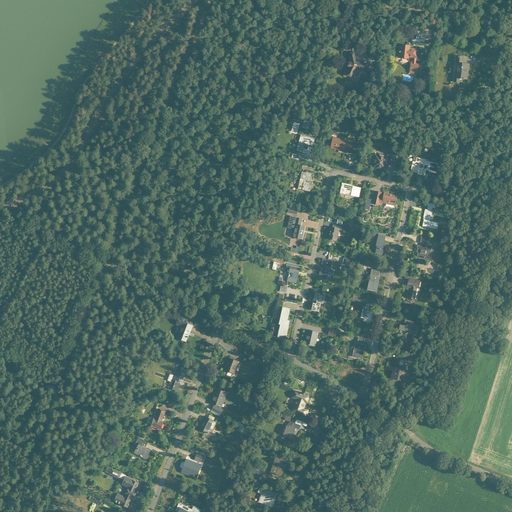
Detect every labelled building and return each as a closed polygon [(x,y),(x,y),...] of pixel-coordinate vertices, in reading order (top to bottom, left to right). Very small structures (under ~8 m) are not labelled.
[(414,31),(413,40),(425,41),(425,39),(419,38),(420,32),(414,31)] [(398,58),(401,58),(402,58),(402,59),(406,59),(406,58),(408,59),(408,57),(413,58),(412,64),(411,64),(410,72),(413,73),(413,71),(417,71),(418,64),(415,64),(416,58),(417,58),(418,50),(414,49),(414,50),(409,50),(409,46),(400,45),(399,52),(398,58)] [(365,70),(365,69),(372,70),(373,65),(366,64),(359,63),(355,63),(354,53),(348,54),(350,62),(348,62),(348,66),(349,67),(346,74),(350,77),(355,68),(358,68),(358,69),(365,70)] [(456,56),(456,63),(458,63),(458,66),(457,72),(457,78),(461,79),(463,79),(465,79),(466,79),(466,78),(467,74),(466,74),(467,69),(468,69),(468,64),(462,64),(463,57),(456,56)] [(418,90),(418,96),(427,98),(429,86),(425,85),(425,90),(418,90)] [(309,129),(310,124),(311,121),(308,120),(304,119),(302,127),(309,129)] [(296,151),(305,154),(310,155),(312,148),(308,147),(307,150),(303,149),(305,144),(312,146),(315,139),(301,135),(296,151)] [(351,154),(353,149),(354,142),(341,140),(341,139),(333,137),(331,148),(347,151),(347,153),(351,154)] [(395,164),(396,160),(397,154),(388,152),(387,157),(384,156),(384,155),(381,154),(381,156),(375,154),(372,168),(385,171),(386,166),(388,166),(389,163),(395,164)] [(416,162),(414,161),(413,161),(411,169),(418,171),(417,174),(425,176),(427,167),(429,168),(428,172),(436,173),(438,164),(429,162),(428,160),(417,158),(416,162)] [(298,189),(305,191),(310,192),(312,181),(310,180),(311,174),(302,172),(298,189)] [(340,193),(341,193),(341,192),(351,194),(351,196),(359,197),(361,188),(353,186),(342,184),(340,193)] [(374,196),(373,201),(373,204),(379,205),(379,202),(382,203),(383,202),(386,203),(386,206),(394,208),(396,196),(388,194),(389,194),(384,193),(383,200),(380,199),(380,198),(374,196)] [(432,208),(435,208),(436,205),(428,203),(427,207),(428,207),(427,210),(425,209),(423,218),(425,218),(424,220),(422,226),(437,229),(438,223),(430,221),(432,211),(431,211),(432,208)] [(291,217),(289,228),(295,230),(293,237),(297,238),(302,239),(305,226),(300,225),(302,220),(302,219),(291,217)] [(342,227),(338,226),(333,225),(334,225),(334,229),(330,228),(329,228),(330,228),(328,238),(327,237),(327,238),(336,240),(338,230),(341,231),(342,227)] [(386,236),(381,235),(378,234),(376,246),(377,246),(375,253),(382,254),(384,248),(383,247),(386,236)] [(429,236),(426,235),(422,234),(421,238),(420,242),(423,243),(422,246),(417,245),(416,248),(418,248),(417,251),(416,251),(416,252),(417,252),(415,259),(419,259),(419,258),(423,259),(423,261),(427,262),(427,261),(430,262),(431,256),(430,256),(430,254),(431,254),(432,247),(426,246),(427,243),(427,244),(429,236)] [(349,265),(349,264),(353,264),(354,257),(345,255),(344,258),(343,263),(349,265)] [(319,278),(323,279),(327,280),(328,272),(334,274),(334,270),(331,269),(333,261),(323,258),(321,264),(323,265),(322,267),(323,267),(322,271),(320,271),(319,278)] [(300,268),(295,267),(287,265),(285,272),(289,273),(288,281),(291,282),(296,283),(298,274),(299,275),(300,268)] [(368,289),(371,290),(376,291),(377,285),(377,283),(379,283),(381,271),(372,269),(368,285),(369,285),(368,289)] [(409,289),(407,298),(413,299),(413,296),(416,297),(418,288),(420,281),(414,280),(409,279),(407,286),(409,286),(409,289)] [(319,295),(319,294),(315,293),(311,310),(319,312),(321,303),(323,304),(325,296),(319,295)] [(367,322),(366,324),(370,324),(372,313),(370,313),(372,305),(368,304),(367,307),(363,306),(361,314),(362,314),(362,317),(364,317),(363,320),(364,320),(364,321),(367,322)] [(289,309),(285,308),(276,306),(273,318),(280,319),(279,324),(272,323),(270,335),(286,338),(285,338),(287,326),(288,326),(284,325),(285,320),(287,321),(287,320),(286,320),(289,309)] [(407,331),(415,333),(418,319),(406,316),(404,325),(400,324),(399,329),(400,329),(399,333),(398,333),(397,338),(404,339),(405,334),(403,334),(404,331),(407,332),(407,331)] [(179,334),(177,338),(181,340),(186,342),(190,332),(190,333),(193,326),(186,323),(185,323),(186,320),(188,320),(179,317),(178,321),(183,322),(181,326),(182,327),(179,334)] [(305,344),(315,346),(318,333),(307,330),(305,337),(307,338),(305,344)] [(354,357),(358,358),(359,358),(360,358),(361,354),(363,354),(365,348),(363,347),(365,339),(358,337),(357,343),(355,343),(353,352),(355,353),(354,357)] [(250,366),(250,365),(253,361),(245,357),(243,362),(250,366)] [(234,373),(237,366),(238,362),(228,358),(226,362),(228,362),(227,365),(226,365),(225,370),(234,373)] [(391,379),(398,380),(399,380),(404,361),(392,358),(390,367),(394,368),(391,379)] [(172,390),(173,390),(177,391),(180,383),(178,383),(180,379),(183,380),(187,369),(182,367),(181,371),(178,370),(175,377),(173,376),(173,375),(170,374),(167,381),(170,382),(169,385),(173,387),(172,390)] [(221,407),(222,403),(221,403),(225,392),(217,389),(215,396),(213,395),(211,403),(221,407)] [(299,392),(299,391),(297,391),(296,392),(294,391),(294,392),(293,392),(290,398),(296,400),(296,399),(298,400),(295,406),(294,405),(291,411),(301,414),(306,416),(308,410),(303,409),(305,403),(306,403),(309,395),(308,395),(308,396),(304,394),(305,393),(304,393),(303,394),(299,392)] [(165,412),(161,410),(158,409),(155,419),(154,419),(151,427),(160,430),(163,422),(161,421),(163,417),(163,418),(165,412)] [(208,433),(211,429),(209,429),(213,421),(205,416),(202,422),(204,422),(200,429),(208,433)] [(283,435),(290,439),(294,442),(297,437),(297,436),(297,437),(293,434),(295,427),(299,429),(301,425),(293,422),(291,427),(287,425),(283,435)] [(151,450),(141,445),(143,440),(139,437),(137,436),(136,439),(137,440),(133,448),(136,449),(134,453),(138,455),(139,454),(145,458),(147,454),(148,455),(151,450)] [(203,456),(202,455),(197,453),(195,460),(201,462),(203,456)] [(270,473),(276,475),(281,477),(287,460),(284,459),(284,458),(280,457),(280,458),(276,456),(270,473)] [(198,464),(191,462),(187,460),(182,472),(194,476),(198,464)] [(120,477),(124,479),(121,485),(128,488),(124,497),(117,494),(114,501),(127,507),(130,500),(131,500),(133,496),(134,497),(136,493),(134,492),(139,483),(125,476),(126,475),(122,473),(119,471),(120,471),(114,468),(114,469),(111,468),(110,470),(107,468),(106,470),(109,472),(108,474),(119,479),(120,477)] [(259,488),(258,492),(262,493),(258,502),(262,504),(266,505),(268,506),(272,507),(273,507),(271,507),(273,503),(274,503),(273,502),(274,498),(276,499),(276,498),(275,498),(276,494),(277,495),(277,494),(272,492),(267,490),(267,491),(262,489),(259,488)]
